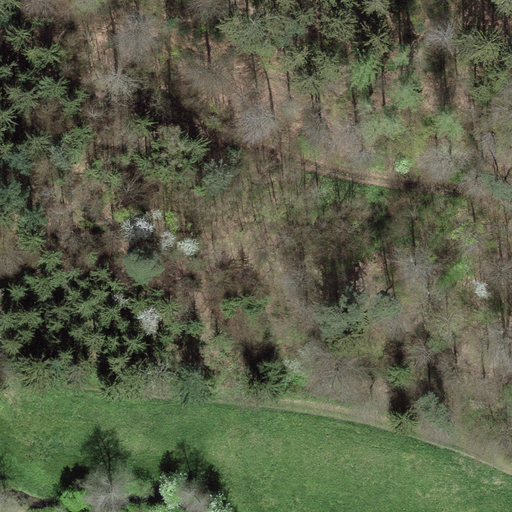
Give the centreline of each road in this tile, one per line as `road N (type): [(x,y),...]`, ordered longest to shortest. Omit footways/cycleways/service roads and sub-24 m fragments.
road 1 (track): [(0,63),(332,175),(511,194)]
road 2 (track): [(511,463),(343,417),(0,370)]
